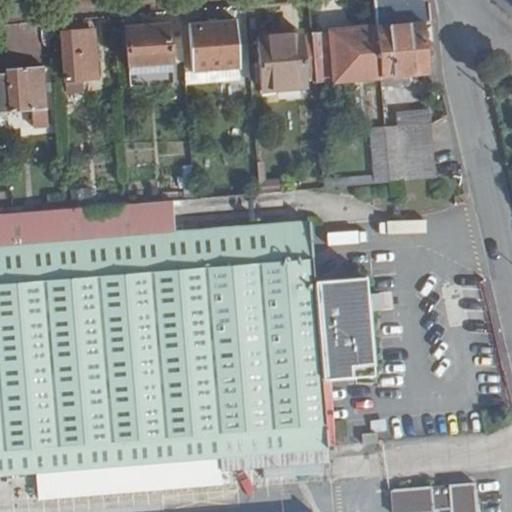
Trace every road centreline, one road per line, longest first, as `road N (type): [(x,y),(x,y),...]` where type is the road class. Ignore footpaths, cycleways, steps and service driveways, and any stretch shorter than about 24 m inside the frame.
road 1 (unknown): [(496,221),(426,256),(416,276),(425,439),(399,459),(353,466)]
road 2 (residential): [(511,286),(475,135),(455,0)]
road 3 (unknown): [(353,466),(73,511)]
